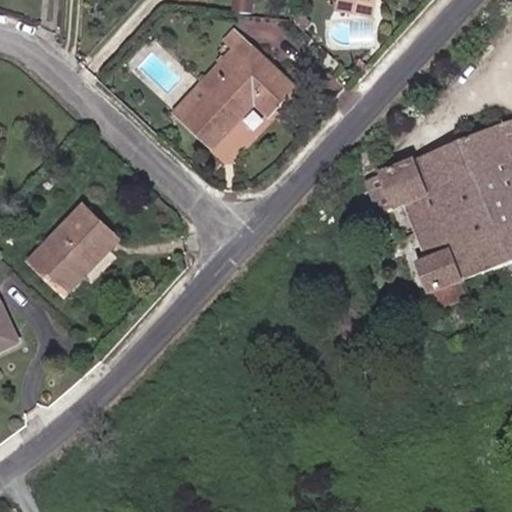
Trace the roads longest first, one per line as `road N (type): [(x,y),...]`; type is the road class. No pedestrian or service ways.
road 1 (residential): [(467,0),(239,248)]
road 2 (residential): [(239,248),(93,405),(0,478)]
road 3 (residential): [(0,35),(38,58),(239,248)]
